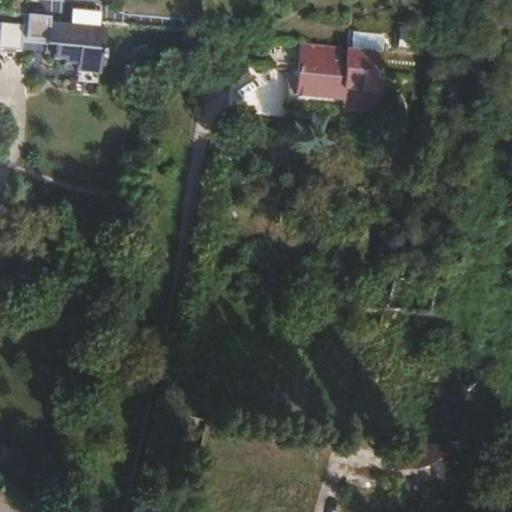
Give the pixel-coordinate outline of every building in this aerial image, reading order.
[(49,13),(49,8),(26,7),(25,32),(48,34),(49,13)] [(106,16),(49,13),(48,34),(47,44),(58,44),(59,49),(70,50),(70,55),(82,56),(82,61),(104,62),(104,54),(110,54),(111,40),(105,39),(106,16)] [(385,36),(304,26),(298,74),(354,82),(354,92),(378,94),(385,36)] [(385,310),(467,321),(453,286),(395,278),(385,310)] [(188,416),(181,447),(201,452),(208,419),(188,416)] [(452,508),(466,501),(460,488),(465,485),(445,451),(394,445),(392,476),(432,471),(452,508)]
